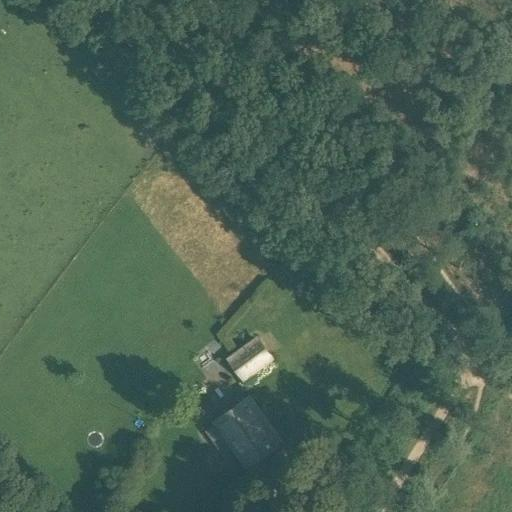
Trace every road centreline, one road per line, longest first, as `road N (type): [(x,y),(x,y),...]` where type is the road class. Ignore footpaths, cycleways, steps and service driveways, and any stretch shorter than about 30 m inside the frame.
road 1 (unknown): [(207,0),(244,34),(264,73),(318,121),(357,180),(475,318),(482,350),(475,405),(444,470),(412,511)]
road 2 (track): [(141,0),(242,100),(456,340),(460,371)]
road 3 (track): [(460,371),(372,511)]
